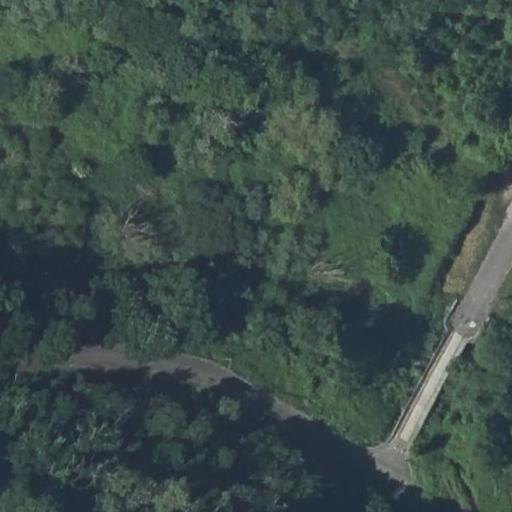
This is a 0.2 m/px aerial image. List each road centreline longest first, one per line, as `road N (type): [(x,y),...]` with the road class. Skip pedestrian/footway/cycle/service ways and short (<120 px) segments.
road 1 (unclassified): [(0,360),(197,373),(366,463),(390,458),(441,380)]
road 2 (unclassified): [(511,251),(441,380)]
